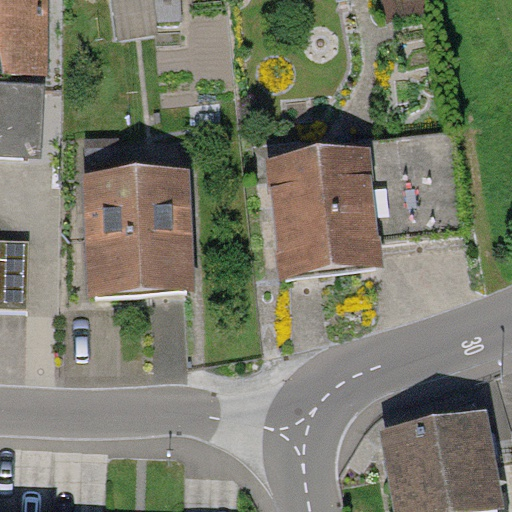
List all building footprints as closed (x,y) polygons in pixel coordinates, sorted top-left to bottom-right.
[(121,0),(123,34),(195,31),(193,0),(121,0)] [(0,29),(8,89),(0,88),(0,232),(39,234),(47,3),(0,1),(0,29)] [(366,176),(272,183),(280,291),(374,283),(366,176)] [(187,306),(182,193),(77,197),(82,310),(187,306)] [(0,240),(0,308),(37,309),(37,241),(0,240)] [(496,511),(487,436),(379,450),(387,511),(496,511)]
